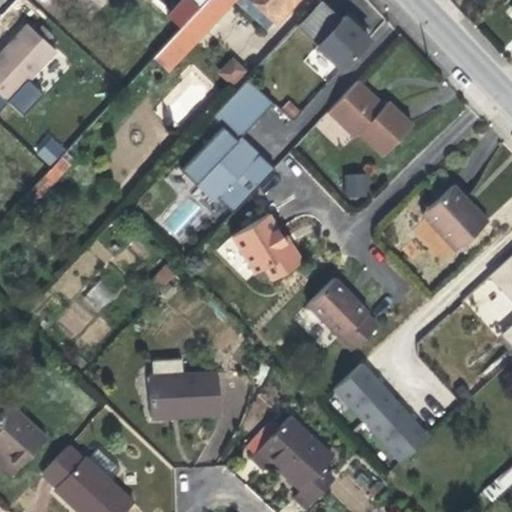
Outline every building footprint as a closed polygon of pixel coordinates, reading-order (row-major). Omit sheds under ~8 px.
[(204,0),(179,28),(153,56),(168,69),(231,0),(234,0),(266,29),(292,0),(204,0)] [(320,1),(296,26),(325,53),(341,68),(368,39),(345,17),(341,20),(320,1)] [(26,24),(0,51),(0,94),(7,101),(55,49),(26,24)] [(325,53),(320,58),(336,73),(341,68),(325,53)] [(233,86),(247,69),(231,56),(217,72),(233,86)] [(239,139),(272,103),(246,79),(212,115),(223,126),(182,169),(197,183),(203,177),(221,194),(219,197),(234,212),(276,168),(259,153),(257,155),(239,139)] [(357,81),(329,111),(356,137),(363,130),(388,154),(414,127),(388,100),(383,106),(357,81)] [(50,165),(65,149),(49,135),(34,152),(50,165)] [(49,168),(25,194),(32,201),(68,164),(60,157),(49,168)] [(367,173),(345,174),(346,198),(368,197),(367,173)] [(449,184),(419,212),(454,251),(486,222),(470,204),(468,205),(449,184)] [(271,213),(235,234),(254,272),(266,266),(273,278),(303,262),(292,241),(287,244),(283,235),(271,213)] [(288,233),(283,235),(287,244),(292,241),(288,233)] [(511,254),(487,278),(511,304),(511,325),(502,335),(511,345),(511,254)] [(167,264),(147,286),(156,295),(177,273),(167,264)] [(337,279),(308,304),(350,350),(376,327),(364,314),(367,311),(337,279)] [(83,293),(96,312),(114,300),(102,281),(83,293)] [(430,429),(363,356),(334,383),(400,456),(430,429)] [(181,358),(150,360),(151,376),(181,374),(181,358)] [(151,376),(147,376),(150,418),(219,413),(216,371),(181,374),(151,376)] [(8,406),(0,414),(0,453),(17,469),(44,440),(8,406)] [(288,417),(250,457),(262,469),(271,459),(290,477),(288,479),(300,490),(294,497),(305,508),(328,482),(317,472),(332,457),(288,417)] [(66,447),(40,475),(54,488),(52,489),(77,511),(125,511),(134,503),(110,480),(119,469),(96,448),(86,459),(83,456),(80,459),(66,447)] [(0,453),(0,462),(12,474),(17,469),(0,453)] [(511,465),(483,491),(491,500),(511,482),(511,465)]
